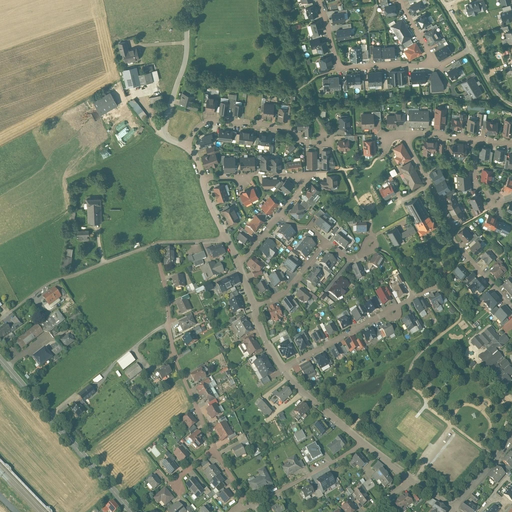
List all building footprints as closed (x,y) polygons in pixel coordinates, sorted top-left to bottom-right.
[(417,3),(409,7),(413,14),(425,7),(421,1),(421,0),(417,3)] [(484,0),(477,3),(480,10),(479,10),(480,11),(487,9),(484,0)] [(469,4),(466,6),(469,14),(472,13),(473,14),(477,12),(476,11),(479,10),(480,10),(477,3),(477,2),(473,3),(473,2),(469,3),(469,4)] [(315,8),(314,5),(306,8),(307,11),(306,11),(307,14),(308,14),(309,18),(317,15),(316,12),(317,12),(316,8),(315,8)] [(395,5),(385,7),(385,9),(384,10),(384,12),(386,13),(386,15),(395,14),(396,14),(396,13),(395,6),(395,5)] [(503,11),(499,12),(502,22),(511,18),(511,9),(511,10),(510,5),(502,7),(503,11)] [(332,14),(333,22),(345,21),(343,13),(338,13),(332,14)] [(425,14),(416,19),(421,28),(424,27),(430,23),(425,14)] [(396,24),(391,26),(391,27),(392,27),(401,43),(402,42),(410,38),(412,37),(402,20),(396,24)] [(320,21),(310,23),(313,34),(320,32),(323,31),(322,28),(321,24),(320,21)] [(435,28),(434,28),(432,29),(424,34),(431,45),(436,42),(441,39),(435,28)] [(343,30),(337,30),(338,39),(351,37),(350,33),(351,33),(350,32),(349,29),(343,30)] [(511,41),(511,30),(506,32),(507,38),(502,40),(503,44),(511,41)] [(444,37),(441,39),(436,42),(438,46),(443,43),(446,41),(444,37)] [(318,38),(310,40),(312,48),(317,47),(318,52),(328,50),(326,42),(320,44),(318,38)] [(410,38),(402,42),(405,48),(408,46),(413,43),(410,38)] [(125,41),(118,43),(120,51),(127,50),(125,41)] [(416,45),(410,48),(410,47),(409,48),(408,46),(405,48),(406,51),(407,53),(407,55),(408,56),(409,56),(410,59),(417,55),(418,55),(421,53),(416,45)] [(437,50),(435,52),(439,60),(451,53),(446,45),(444,46),(437,50)] [(394,47),(380,48),(380,47),(380,59),(394,59),(394,53),(394,49),(394,47)] [(354,49),(350,49),(350,53),(349,53),(349,57),(350,57),(350,60),(362,60),(361,49),(357,49),(357,48),(354,48),(354,49)] [(125,63),(139,59),(137,49),(123,53),(125,63)] [(330,57),(325,58),(324,57),(321,58),(321,59),(320,60),(319,61),(321,69),(328,67),(332,66),(330,57)] [(458,60),(450,64),(453,69),(456,67),(461,64),(458,60)] [(137,67),(124,70),(126,80),(121,81),(123,89),(141,85),(138,75),(137,67)] [(456,67),(453,69),(448,72),(450,76),(450,77),(450,79),(452,79),(460,75),(456,67)] [(397,71),(390,72),(389,72),(390,77),(390,83),(392,83),(398,83),(397,71)] [(405,71),(397,71),(398,83),(404,82),(406,82),(405,76),(405,71)] [(150,72),(138,75),(141,85),(153,82),(150,72)] [(443,83),(436,72),(432,72),(432,74),(433,75),(431,75),(431,83),(432,90),(438,89),(438,91),(443,90),(443,83)] [(338,77),(328,78),(328,79),(323,80),(323,83),(323,84),(324,90),(340,89),(340,87),(340,83),(339,83),(338,79),(338,77)] [(468,79),(461,83),(466,90),(468,89),(476,84),(475,83),(472,77),(468,79)] [(476,84),(468,89),(469,91),(468,92),(469,93),(471,97),(471,96),(473,96),(473,97),(476,95),(477,97),(482,94),(477,85),(476,84)] [(110,93),(93,102),(100,115),(117,106),(110,93)] [(193,97),(183,94),(180,103),(188,105),(191,106),(192,102),(193,97)] [(161,95),(149,97),(151,106),(162,104),(161,95)] [(207,97),(206,103),(205,112),(213,113),(213,111),(214,106),(215,98),(207,97)] [(140,107),(134,99),(129,103),(135,111),(140,107)] [(198,104),(192,102),(191,106),(188,105),(187,108),(196,111),(198,104)] [(228,103),(221,102),(219,113),(227,114),(228,107),(229,103),(228,103)] [(235,104),(234,104),(234,108),(233,114),(241,115),(242,105),(235,104)] [(288,109),(279,108),(278,120),(287,121),(288,114),(288,109)] [(445,109),(435,108),(435,117),(445,118),(445,109)] [(409,111),(409,116),(409,126),(418,126),(418,111),(409,111)] [(428,111),(418,111),(418,126),(428,126),(428,116),(428,111)] [(372,114),(361,115),(362,128),(373,128),(373,119),(373,114),(372,114)] [(395,116),(387,116),(387,127),(394,127),(394,125),(395,124),(398,124),(398,117),(399,117),(399,114),(395,114),(395,116)] [(349,117),(346,115),(340,116),(340,117),(340,118),(339,118),(340,123),(339,124),(340,124),(340,128),(345,127),(345,129),(349,129),(349,127),(349,117)] [(445,118),(435,117),(434,126),(444,127),(445,118)] [(459,119),(452,118),(451,128),(461,129),(462,123),(462,120),(459,119)] [(308,119),(304,119),(297,120),(298,129),(305,129),(308,129),(308,128),(308,119)] [(479,121),(470,120),(470,124),(469,124),(468,124),(467,128),(468,129),(478,131),(479,121)] [(511,121),(505,120),(504,131),(502,132),(502,134),(503,135),(511,136),(511,121)] [(492,121),(490,122),(487,122),(485,133),(496,134),(497,125),(492,121)] [(232,132),(219,130),(218,139),(218,141),(222,141),(222,140),(231,141),(231,139),(232,132)] [(271,136),(260,134),(258,144),(270,145),(271,136)] [(201,147),(212,143),(211,139),(213,139),(211,135),(202,138),(203,141),(200,142),(201,147)] [(108,153),(116,149),(112,140),(96,148),(99,154),(102,152),(107,150),(108,153)] [(348,140),(340,141),(339,142),(339,145),(338,147),(338,149),(339,150),(348,149),(349,148),(348,140)] [(365,141),(363,141),(364,154),(375,153),(374,140),(369,141),(365,141)] [(436,142),(432,142),(430,142),(429,142),(424,141),(423,154),(430,155),(430,151),(436,152),(436,149),(439,149),(440,144),(436,144),(436,142)] [(406,150),(402,144),(393,149),(398,157),(396,159),(396,160),(397,162),(398,163),(402,161),(403,164),(406,162),(405,159),(405,158),(409,156),(409,155),(408,156),(405,151),(406,150)] [(463,144),(456,144),(456,145),(453,145),(452,147),(452,155),(465,156),(466,148),(462,147),(463,144)] [(215,146),(206,148),(208,155),(215,153),(217,152),(219,150),(215,146)] [(490,149),(481,147),(479,157),(488,159),(489,152),(490,149)] [(504,151),(496,149),(495,159),(503,160),(503,155),(504,151)] [(317,151),(306,152),(307,169),(318,169),(317,151)] [(329,155),(329,151),(322,151),(322,161),(322,167),(323,167),(327,167),(327,168),(331,168),(331,167),(334,167),(334,163),(332,163),(332,158),(331,158),(331,155),(329,155)] [(208,155),(201,157),(205,167),(206,169),(210,168),(209,166),(212,165),(213,167),(217,165),(216,163),(218,163),(215,153),(208,155)] [(262,156),(261,156),(261,161),(261,169),(271,168),(271,160),(271,156),(270,156),(270,157),(267,157),(267,156),(262,156)] [(271,160),(271,168),(271,171),(281,171),(281,163),(280,163),(280,158),(274,159),(274,160),(271,160)] [(300,158),(293,158),(294,162),(294,161),(295,170),(301,169),(301,167),(300,161),(300,158)] [(410,163),(401,168),(403,171),(412,167),(410,163)] [(416,173),(412,167),(403,171),(403,172),(406,178),(405,178),(405,180),(406,183),(408,183),(409,183),(412,189),(421,184),(417,175),(416,176),(415,173),(416,173)] [(445,179),(439,168),(430,173),(436,183),(436,184),(444,179),(444,180),(445,179)] [(488,171),(483,170),(481,181),(490,182),(491,175),(492,175),(492,173),(492,172),(492,171),(488,171)] [(336,176),(327,176),(327,182),(327,186),(330,186),(337,186),(336,176)] [(278,180),(270,180),(267,179),(262,179),(262,184),(264,187),(264,188),(270,188),(270,187),(272,187),(273,185),(278,180)] [(393,179),(387,182),(389,185),(390,185),(393,189),(397,186),(393,179)] [(444,180),(444,179),(436,184),(436,183),(435,184),(441,195),(450,190),(444,180)] [(293,185),(286,180),(284,183),(280,187),(282,189),(287,193),(293,185)] [(280,182),(276,188),(280,191),(282,189),(280,187),(284,183),(281,181),(280,182)] [(214,187),(214,188),(216,194),(226,191),(224,184),(220,186),(214,187)] [(313,185),(311,185),(305,193),(309,197),(312,199),(316,194),(318,194),(319,193),(319,191),(313,185)] [(389,185),(381,190),(385,199),(395,193),(393,189),(390,185),(389,185)] [(253,189),(249,191),(248,190),(246,191),(252,201),(258,198),(257,196),(253,189)] [(226,191),(216,194),(218,201),(219,201),(225,199),(228,198),(226,191)] [(252,201),(246,191),(244,192),(245,193),(241,195),(241,196),(244,202),(245,204),(252,201)] [(451,194),(446,198),(449,203),(455,200),(451,194)] [(422,195),(406,205),(416,223),(428,216),(419,200),(423,198),(422,195)] [(278,204),(270,197),(266,202),(274,209),(278,204)] [(316,202),(312,199),(309,197),(306,201),(311,205),(313,207),(316,202)] [(483,205),(479,197),(473,199),(472,199),(470,199),(470,201),(470,203),(471,203),(474,209),(480,206),(483,205)] [(88,224),(102,223),(100,199),(86,200),(88,224)] [(306,201),(304,199),(300,204),(304,208),(306,210),(311,205),(306,201)] [(449,203),(446,205),(450,212),(459,207),(455,200),(449,203)] [(274,209),(266,202),(262,207),(270,214),(274,209)] [(297,202),(289,212),(299,220),(302,216),(300,214),(304,208),(300,204),(297,202)] [(224,211),(223,211),(226,217),(236,213),(233,206),(230,208),(224,211)] [(474,209),(475,212),(477,215),(482,212),(480,206),(474,209)] [(459,207),(450,212),(455,219),(457,218),(463,215),(459,207)] [(320,209),(314,216),(319,220),(323,216),(325,213),(320,209)] [(260,213),(259,212),(256,215),(263,221),(266,218),(266,217),(260,213)] [(236,213),(226,217),(229,224),(231,223),(236,220),(239,219),(236,213)] [(256,215),(251,221),(259,227),(264,221),(263,221),(256,215)] [(463,215),(457,218),(460,223),(466,220),(463,215)] [(496,218),(489,215),(484,225),(491,228),(495,220),(496,218)] [(323,216),(319,220),(316,225),(321,229),(328,221),(323,216)] [(416,223),(414,224),(420,235),(436,226),(433,221),(432,222),(428,216),(416,223)] [(259,227),(251,221),(246,227),(254,233),(259,227)] [(328,221),(321,229),(327,234),(334,225),(328,221)] [(410,222),(404,226),(407,231),(413,228),(410,222)] [(510,226),(502,222),(501,223),(498,229),(499,230),(507,234),(510,226)] [(360,225),(356,225),(357,233),(366,233),(366,224),(360,225)] [(281,229),(278,233),(279,234),(283,238),(290,229),(285,225),(281,229)] [(254,233),(247,227),(244,231),(247,233),(251,236),(254,233)] [(407,231),(401,235),(396,228),(388,233),(394,245),(403,240),(403,239),(416,232),(414,228),(413,228),(407,231)] [(472,236),(464,228),(458,234),(465,242),(469,240),(472,236)] [(290,229),(283,238),(287,241),(288,242),(291,238),(295,233),(290,229)] [(89,230),(77,230),(77,241),(89,241),(89,230)] [(245,236),(242,233),(237,239),(244,245),(249,239),(245,236)] [(337,237),(334,241),(339,245),(346,237),(340,233),(337,237)] [(478,236),(475,233),(472,236),(469,240),(471,242),(474,240),(478,236)] [(346,237),(339,245),(345,249),(348,246),(351,242),(353,240),(348,236),(346,238),(346,237)] [(291,238),(288,242),(287,241),(285,243),(289,246),(294,240),(291,238)] [(309,241),(306,238),(304,241),(304,242),(302,245),(310,251),(315,245),(309,241)] [(282,245),(276,240),(272,244),(276,247),(275,247),(278,250),(282,245)] [(480,243),(478,241),(470,248),(475,254),(477,252),(478,252),(484,247),(480,243)] [(266,246),(264,248),(263,247),(262,247),(259,251),(259,252),(267,258),(270,254),(272,257),(276,252),(273,250),(275,247),(276,247),(272,244),(269,242),(268,242),(266,244),(266,246)] [(212,249),(210,250),(212,254),(213,259),(225,254),(222,246),(221,245),(220,246),(212,249)] [(310,251),(302,245),(299,248),(299,247),(296,250),(299,253),(305,258),(310,251)] [(70,267),(72,249),(65,248),(63,267),(70,267)] [(296,250),(294,248),(291,252),(296,257),(299,253),(296,250)] [(173,249),(165,249),(165,259),(164,259),(164,265),(170,265),(176,265),(176,264),(180,264),(179,258),(175,259),(175,258),(174,258),(173,249)] [(204,252),(192,256),(194,263),(202,260),(206,258),(204,252)] [(489,252),(481,259),(484,261),(483,262),(485,264),(485,263),(488,266),(494,261),(495,259),(489,252)] [(332,258),(327,254),(324,259),(333,266),(336,262),(332,258)] [(370,263),(370,264),(373,266),(378,269),(383,260),(375,255),(370,263)] [(341,262),(334,256),(332,258),(336,262),(339,264),(341,262)] [(296,260),(292,257),(288,262),(296,269),(300,264),(296,260)] [(259,263),(253,258),(247,266),(250,268),(250,267),(256,272),(258,273),(261,270),(261,269),(263,266),(259,262),(259,263)] [(333,266),(324,259),(320,263),(325,267),(329,271),(330,270),(333,266)] [(496,263),(493,266),(495,268),(500,265),(502,263),(499,260),(496,263)] [(488,266),(487,267),(489,269),(493,266),(496,263),(494,261),(488,266)] [(296,269),(288,262),(284,266),(283,267),(287,270),(292,274),(296,269)] [(211,264),(202,268),(204,274),(206,273),(208,280),(216,276),(215,275),(223,272),(220,264),(212,268),(211,264)] [(284,266),(282,264),(279,267),(282,269),(285,273),(287,270),(283,267),(284,266)] [(364,277),(360,266),(358,267),(357,265),(352,268),(357,280),(364,277)] [(495,268),(490,273),(495,279),(498,279),(505,272),(502,269),(503,268),(500,265),(495,268)] [(329,271),(325,267),(323,269),(330,275),(332,272),(330,270),(329,271)] [(468,276),(460,267),(454,273),(461,282),(465,278),(467,277),(468,276)] [(320,273),(315,269),(310,275),(319,282),(323,277),(323,276),(320,273)] [(330,275),(323,269),(320,273),(323,276),(323,277),(326,279),(330,275)] [(261,270),(258,273),(256,272),(252,273),(254,279),(263,276),(261,270)] [(279,272),(274,275),(280,285),(285,281),(282,276),(280,272),(279,272)] [(240,284),(236,274),(225,280),(230,289),(240,284)] [(473,274),(468,278),(467,277),(465,278),(467,279),(466,280),(469,283),(474,278),(475,277),(473,274)] [(269,278),(271,282),(274,288),(280,285),(274,275),(269,278)] [(319,282),(310,275),(306,281),(310,284),(314,288),(315,287),(319,282)] [(182,276),(172,278),(173,282),(174,282),(176,289),(185,287),(182,276)] [(349,285),(340,278),(329,292),(337,299),(349,285)] [(469,283),(466,285),(469,288),(477,281),(474,278),(469,283)] [(469,288),(468,289),(472,294),(476,290),(480,294),(487,287),(480,279),(477,281),(469,288)] [(507,283),(503,287),(507,291),(511,286),(511,279),(507,283)] [(225,280),(217,284),(222,293),(230,289),(225,280)] [(266,286),(264,282),(257,286),(261,294),(268,290),(266,286)] [(196,283),(186,286),(188,292),(198,288),(196,283)] [(210,283),(203,286),(206,293),(213,290),(210,283)] [(314,288),(310,284),(307,288),(311,292),(314,294),(318,290),(315,287),(314,288)] [(402,286),(394,290),(399,299),(407,295),(402,286)] [(42,297),(49,306),(62,297),(55,288),(42,297)] [(385,290),(384,289),(380,291),(381,293),(377,294),(383,305),(391,301),(385,290)] [(309,295),(304,291),(303,292),(301,290),(296,296),(300,299),(299,299),(300,301),(301,302),(303,302),(304,303),(307,302),(311,297),(309,295)] [(314,294),(311,292),(309,295),(311,297),(316,301),(318,298),(318,297),(314,294)] [(486,296),(482,300),(485,302),(484,303),(486,306),(496,297),(491,292),(486,296)] [(326,296),(322,293),(318,297),(318,298),(325,303),(328,299),(326,297),(326,296)] [(446,300),(440,294),(438,295),(442,303),(446,300)] [(484,294),(478,300),(480,302),(482,301),(483,300),(482,300),(486,296),(484,294)] [(188,295),(181,298),(182,302),(177,304),(182,314),(191,310),(186,300),(189,299),(188,295)] [(438,295),(437,295),(435,296),(434,295),(430,297),(431,298),(428,299),(434,309),(436,308),(437,309),(440,307),(440,306),(442,304),(442,303),(438,295)] [(501,302),(496,297),(486,306),(489,308),(490,307),(492,310),(496,307),(501,302)] [(239,298),(229,302),(233,314),(244,310),(239,298)] [(292,302),(289,298),(282,303),(288,311),(291,309),(293,310),(295,308),(296,307),(292,302)] [(422,302),(421,299),(414,303),(416,307),(415,307),(417,310),(418,310),(419,314),(427,310),(422,302)] [(373,302),(365,306),(370,314),(379,310),(374,302),(374,301),(373,302)] [(366,313),(362,306),(357,308),(358,310),(360,309),(363,315),(366,313)] [(500,311),(495,315),(498,319),(508,310),(505,306),(500,311)] [(278,308),(275,309),(274,307),(270,308),(271,310),(269,311),(273,321),(275,320),(276,322),(280,321),(279,319),(282,318),(281,317),(278,309),(278,308)] [(358,310),(351,313),(356,322),(365,317),(363,315),(360,309),(358,310)] [(57,310),(45,319),(53,329),(65,321),(57,310)] [(508,310),(498,319),(501,323),(506,319),(511,314),(508,310)] [(78,311),(69,319),(72,323),(81,315),(78,311)] [(23,324),(17,316),(11,320),(14,324),(8,329),(11,332),(23,324)] [(191,317),(187,319),(179,323),(183,331),(189,328),(188,328),(195,325),(191,317)] [(344,317),(338,321),(342,330),(349,326),(347,320),(345,317),(344,317)] [(411,317),(403,321),(408,332),(417,327),(415,323),(411,317)] [(237,324),(233,326),(240,338),(252,331),(245,319),(237,324)] [(506,319),(501,323),(499,324),(502,327),(508,321),(506,319)] [(424,329),(420,321),(415,323),(417,327),(419,331),(424,329)] [(337,332),(333,324),(325,329),(326,332),(329,337),(337,332)] [(0,328),(0,340),(0,341),(11,332),(8,329),(5,325),(0,328)] [(15,342),(21,350),(43,333),(37,325),(15,342)] [(394,334),(389,325),(382,329),(386,337),(386,338),(394,334)] [(207,330),(205,326),(201,328),(200,326),(194,329),(197,335),(207,330)] [(376,327),(371,330),(375,338),(381,335),(378,331),(376,327)] [(500,338),(490,327),(476,340),(474,338),(471,341),(472,342),(471,343),(474,346),(475,345),(479,350),(481,348),(482,350),(484,350),(485,349),(487,351),(483,355),(482,354),(479,357),(480,357),(479,358),(491,372),(489,373),(491,376),(490,378),(500,390),(511,380),(508,377),(511,373),(511,370),(508,366),(510,365),(505,359),(504,360),(502,357),(497,351),(497,352),(495,349),(496,348),(500,348),(509,340),(504,335),(500,339),(500,338)] [(370,329),(361,333),(366,341),(369,340),(370,342),(376,339),(375,338),(371,330),(370,329)] [(319,332),(311,336),(316,344),(324,340),(319,332)] [(193,333),(183,338),(187,346),(197,341),(193,333)] [(60,341),(66,349),(74,343),(68,335),(60,341)] [(288,335),(282,338),(285,343),(288,342),(289,344),(292,343),(288,335)] [(304,337),(295,342),(298,346),(300,348),(299,350),(300,351),(302,352),(303,351),(304,349),(309,346),(307,342),(304,337)] [(354,338),(345,343),(350,353),(355,350),(354,349),(358,346),(359,346),(356,342),(354,338)] [(246,342),(239,346),(242,350),(245,348),(250,356),(256,353),(260,350),(257,344),(255,345),(251,339),(246,342)] [(285,343),(280,346),(282,349),(279,351),(283,357),(285,356),(287,359),(295,355),(289,344),(288,342),(285,343)] [(338,346),(330,351),(334,359),(343,355),(339,348),(338,346)] [(32,359),(40,369),(53,358),(45,349),(32,359)] [(117,364),(123,372),(135,362),(129,354),(117,364)] [(323,355),(314,359),(317,364),(317,365),(318,367),(319,368),(320,368),(321,369),(328,365),(325,359),(323,355)] [(255,357),(248,361),(251,366),(253,364),(254,364),(254,363),(257,361),(255,357)] [(257,361),(254,363),(259,371),(269,365),(264,357),(257,361)] [(308,363),(300,367),(307,381),(316,376),(313,371),(308,363)] [(125,373),(131,381),(142,373),(136,365),(125,373)] [(166,365),(156,373),(157,374),(151,378),(154,382),(160,377),(162,380),(171,372),(166,365)] [(274,373),(269,365),(259,371),(255,373),(260,381),(263,379),(267,377),(274,373)] [(198,371),(191,375),(195,382),(205,376),(202,371),(201,372),(199,370),(198,371)] [(267,377),(263,379),(260,381),(263,386),(270,382),(267,377)] [(202,386),(197,389),(201,395),(213,388),(210,383),(207,385),(206,384),(202,386)] [(78,396),(83,403),(95,394),(90,387),(78,396)] [(213,388),(201,395),(204,402),(208,400),(214,397),(213,396),(217,394),(214,389),(213,388)] [(286,388),(279,394),(278,394),(270,401),(274,404),(278,400),(282,403),(292,394),(286,388)] [(274,411),(261,397),(255,403),(257,405),(257,406),(267,417),(274,411)] [(210,403),(208,404),(210,408),(215,405),(216,405),(218,404),(215,400),(210,403)] [(78,403),(71,409),(78,419),(86,413),(78,403)] [(309,409),(303,404),(298,409),(297,408),(293,411),(298,415),(294,419),(298,422),(309,409)] [(210,408),(206,410),(212,419),(221,414),(216,405),(215,405),(210,408)] [(196,423),(189,414),(182,420),(189,428),(193,425),(196,423)] [(225,417),(218,421),(220,426),(225,423),(227,422),(225,417)] [(320,419),(313,426),(321,436),(328,429),(320,419)] [(220,426),(215,429),(218,435),(229,429),(225,423),(220,426)] [(229,429),(218,435),(222,441),(228,438),(232,435),(229,429)] [(294,435),(298,442),(305,438),(302,430),(294,435)] [(192,436),(189,439),(197,448),(202,444),(199,440),(202,438),(200,436),(201,435),(198,431),(197,432),(192,436)] [(340,437),(326,447),(333,456),(346,446),(340,437)] [(315,442),(302,450),(309,464),(323,456),(315,442)] [(241,446),(232,450),(236,458),(245,454),(241,446)] [(182,448),(181,448),(175,454),(181,462),(188,456),(184,452),(182,448)] [(510,453),(506,458),(503,461),(507,465),(509,467),(510,467),(511,469),(511,468),(511,453),(511,452),(510,453)] [(359,454),(348,463),(351,466),(355,463),(360,469),(367,463),(359,454)] [(175,460),(170,455),(167,457),(169,460),(169,459),(172,463),(175,460)] [(294,457),(289,459),(291,463),(288,465),(287,465),(287,466),(283,468),(287,476),(301,469),(297,462),(294,457)] [(172,463),(169,459),(169,460),(165,462),(166,464),(163,466),(170,475),(177,469),(172,463)] [(384,467),(377,461),(371,467),(378,473),(382,470),(382,469),(384,467)] [(220,475),(212,466),(203,473),(211,482),(219,476),(220,475)] [(504,474),(497,468),(489,477),(496,483),(504,474)] [(263,476),(254,481),(252,478),(248,481),(249,483),(254,493),(272,484),(264,469),(260,471),(263,476)] [(378,473),(372,477),(373,478),(377,483),(379,486),(382,484),(385,488),(392,483),(386,476),(387,475),(385,473),(384,472),(382,470),(378,473)] [(329,488),(335,484),(328,472),(322,476),(329,488)] [(151,474),(144,480),(147,482),(147,481),(153,476),(151,474)] [(161,484),(154,476),(153,476),(147,481),(147,482),(154,490),(161,484)] [(219,476),(211,482),(210,482),(215,489),(222,483),(224,482),(219,476)] [(323,491),(329,488),(322,476),(316,480),(323,491)] [(370,480),(362,485),(367,492),(375,487),(374,485),(370,480)] [(222,483),(215,489),(219,492),(223,489),(226,487),(222,483)] [(203,491),(197,484),(190,490),(197,498),(204,493),(204,492),(203,491)] [(314,493),(310,486),(301,491),(305,498),(314,493)] [(165,489),(153,499),(158,504),(161,501),(165,505),(165,506),(169,502),(173,499),(169,493),(168,494),(165,490),(165,489)] [(219,492),(216,494),(218,497),(219,496),(225,491),(223,489),(219,492)] [(354,494),(354,495),(356,498),(362,506),(369,501),(365,495),(361,489),(354,494)] [(232,497),(227,490),(219,496),(225,503),(232,497)] [(319,490),(314,493),(317,499),(323,496),(319,490)] [(511,494),(507,490),(503,495),(511,502),(511,494)] [(482,496),(478,492),(475,496),(472,494),(470,497),(476,503),(482,496)] [(409,499),(406,494),(400,499),(406,507),(412,503),(409,499)] [(350,502),(350,500),(348,497),(345,499),(348,503),(342,507),(345,511),(354,511),(356,511),(351,504),(350,502)] [(406,507),(400,499),(394,503),(395,504),(399,509),(400,511),(406,507)] [(437,503),(431,499),(428,504),(434,508),(437,503)] [(115,511),(119,509),(113,501),(102,511),(107,511),(109,511),(115,511)] [(279,503),(280,504),(271,509),(272,511),(283,511),(284,511),(282,507),(286,506),(283,501),(279,503)] [(477,508),(469,503),(469,504),(465,502),(460,510),(463,511),(476,511),(477,511),(479,508),(478,507),(477,508)] [(178,503),(167,511),(184,511),(186,511),(185,511),(179,503),(178,503)] [(446,511),(448,510),(437,503),(434,508),(431,511),(432,511),(446,511)]
